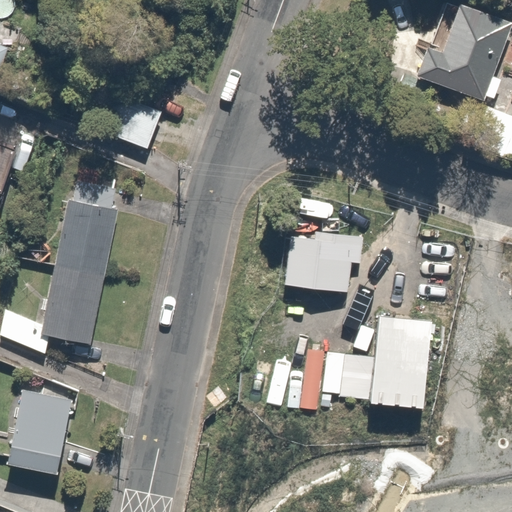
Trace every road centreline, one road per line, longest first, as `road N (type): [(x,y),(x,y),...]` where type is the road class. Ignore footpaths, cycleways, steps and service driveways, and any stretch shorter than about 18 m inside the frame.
road 1 (residential): [(146,511),(205,224),(242,105)]
road 2 (residential): [(511,201),(242,105)]
